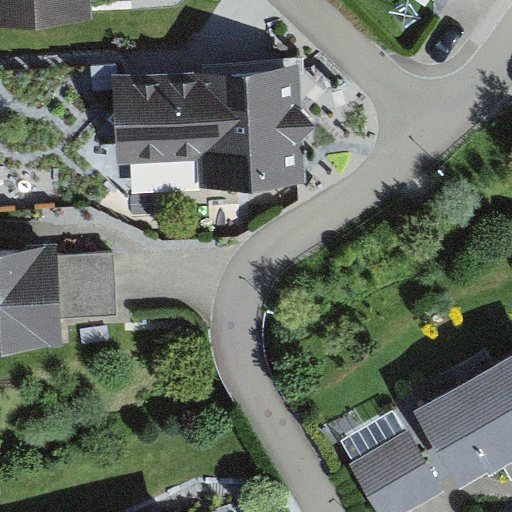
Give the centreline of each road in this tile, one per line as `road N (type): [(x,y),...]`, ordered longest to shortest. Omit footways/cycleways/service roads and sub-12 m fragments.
road 1 (residential): [(426,133),(272,253),(245,290),(241,353),(326,511)]
road 2 (residential): [(298,0),(426,133)]
road 3 (residential): [(511,45),(489,78),(426,133)]
